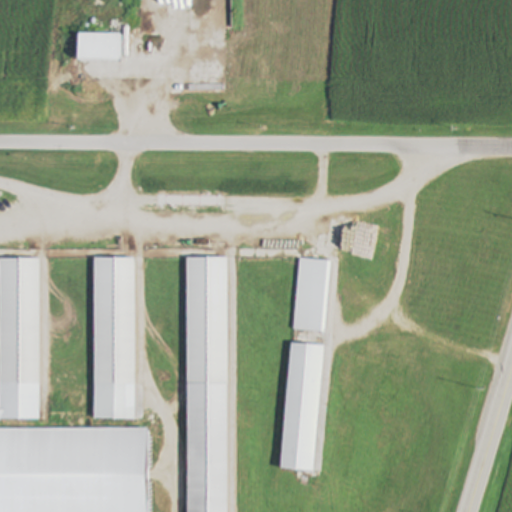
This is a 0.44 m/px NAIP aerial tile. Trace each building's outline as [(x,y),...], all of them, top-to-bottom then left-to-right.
[(80,61),(122,61),(122,34),(80,34),(80,61)] [(373,260),(380,230),(354,223),(346,253),(373,260)] [(0,258),(0,385),(41,385),(41,259),(0,258)] [(95,258),(96,386),(137,386),(137,258),(95,258)] [(230,511),(231,258),(189,258),(188,511),(230,511)] [(297,332),(327,334),(330,262),(300,260),(297,332)] [(284,471),(317,473),(326,346),(292,344),(284,471)] [(0,429),(0,511),(108,511),(109,430),(0,429)]
